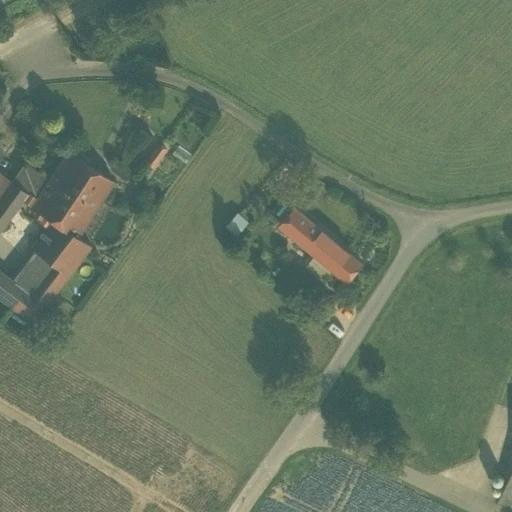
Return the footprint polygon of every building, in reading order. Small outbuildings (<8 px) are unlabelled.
[(200,109),(200,128),(210,127),(210,109),(200,109)] [(113,181),(68,151),(48,181),(35,200),(31,207),(52,222),(53,220),(77,236),(113,181)] [(35,200),(48,181),(24,163),(11,180),(27,194),(35,200)] [(0,195),(11,180),(0,172),(0,195)] [(0,230),(27,194),(11,180),(0,195),(0,230)] [(280,226),(300,243),(314,224),(295,208),(280,226)] [(90,247),(77,236),(53,220),(52,222),(31,248),(35,252),(24,267),(45,281),(56,265),(69,275),(90,247)] [(314,224),(300,243),(347,283),(362,264),(314,224)] [(45,281),(24,267),(13,282),(1,299),(33,323),(69,275),(56,265),(45,281)] [(0,272),(0,298),(1,299),(13,282),(0,272)] [(511,510),(511,473),(498,503),(511,510)]
